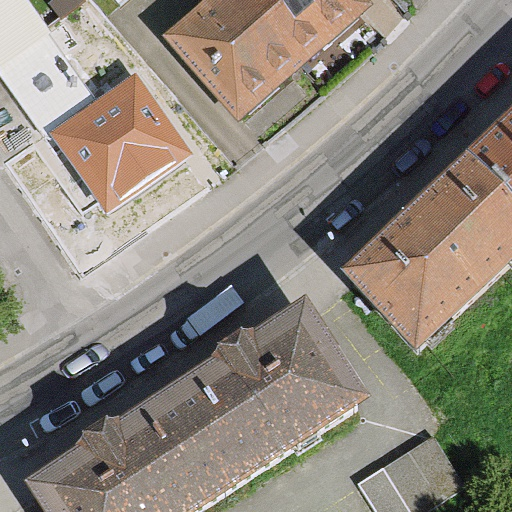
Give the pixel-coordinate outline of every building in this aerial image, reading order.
[(50,135),(95,103),(22,0),(0,0),(0,76),(43,139),(50,135)] [(85,0),(51,0),(49,2),(62,19),(86,0),(85,0)] [(371,5),(366,0),(205,0),(165,35),(239,120),(371,5)] [(95,103),(50,135),(105,214),(190,154),(135,76),(95,103)] [(511,265),(511,116),(402,219),(342,276),(416,355),(511,265)] [(99,438),(26,486),(43,511),(206,511),(372,404),(306,303),(235,349),(99,438)] [(434,439),(359,488),(375,511),(422,511),(464,485),(434,439)]
